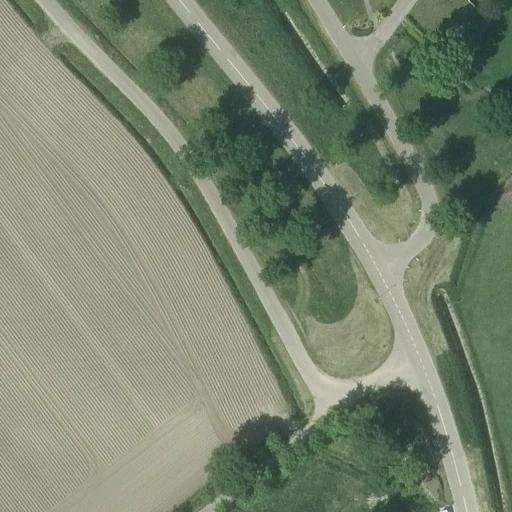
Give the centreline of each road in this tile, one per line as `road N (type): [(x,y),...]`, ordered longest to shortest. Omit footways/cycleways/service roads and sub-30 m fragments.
road 1 (unclassified): [(335,407),(306,372),(184,152),(41,0)]
road 2 (unclassified): [(380,275),(338,194),(176,0)]
road 3 (unclassified): [(380,275),(416,245),(429,203),(314,0)]
road 4 (unclassified): [(335,407),(204,511)]
road 5 (unclassified): [(462,511),(418,353)]
